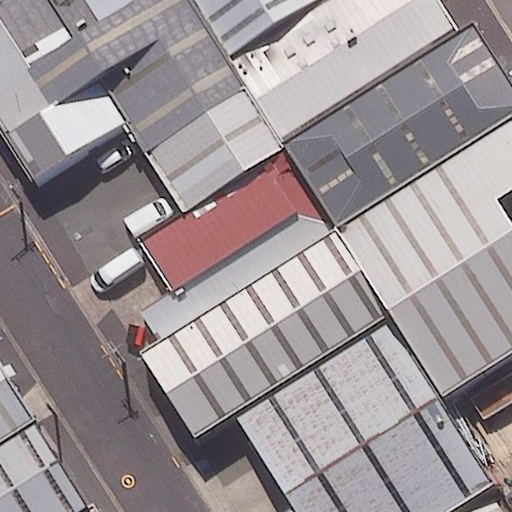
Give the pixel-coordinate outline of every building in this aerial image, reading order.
[(239,70),(194,0),(0,0),(0,112),(48,186),(138,127),(196,216),(293,152),(239,70)] [(194,0),(239,70),(335,8),(329,0),(194,0)] [(347,0),(335,8),(239,70),(293,152),(464,41),(438,0),(347,0)] [(293,152),(196,216),(147,247),(182,300),(146,323),(157,341),(142,351),(151,366),(345,241),(511,132),(511,83),(478,32),(470,37),(464,41),(293,152)] [(511,132),(345,241),(398,323),(453,408),(511,369),(511,225),(505,215),(511,210),(511,132)] [(398,323),(345,241),(151,366),(205,448),(243,424),(398,323)] [(467,511),(499,492),(447,412),(453,408),(398,323),(243,424),(299,511),(467,511)] [(0,460),(42,434),(0,366),(0,460)] [(90,511),(42,434),(0,460),(0,511),(90,511)] [(511,511),(499,492),(467,511),(511,511)]
